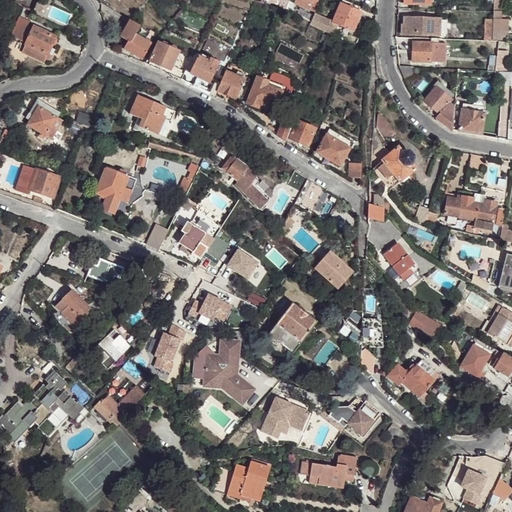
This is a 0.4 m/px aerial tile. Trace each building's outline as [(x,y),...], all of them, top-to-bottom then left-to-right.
[(288,0),(288,3),(313,12),(315,4),(304,0),(288,0)] [(314,16),(315,13),(313,12),(288,3),(286,8),(299,15),(311,24),(314,16)] [(361,14),(342,6),(334,24),(353,32),(361,14)] [(502,18),(502,10),(497,10),(494,10),(493,18),(493,36),(492,40),(496,40),(508,40),(509,18),(502,18)] [(32,22),(20,16),(15,28),(27,33),(32,22)] [(316,29),(318,23),(320,18),(314,16),(311,24),(310,27),(316,29)] [(440,18),(406,16),(405,24),(402,24),(402,34),(440,36),(440,18)] [(493,36),(493,18),(486,18),(485,36),(493,36)] [(139,36),(143,31),(128,21),(124,28),(119,36),(123,38),(115,51),(141,61),(152,44),(139,36)] [(316,29),(325,33),(327,27),(318,23),(316,29)] [(34,26),(26,44),(47,54),(56,37),(34,26)] [(15,28),(12,36),(24,41),(27,33),(15,28)] [(438,42),(439,38),(432,38),(432,42),(413,41),(412,59),(446,61),(446,43),(438,42)] [(179,53),(159,43),(151,60),(172,70),(179,53)] [(47,54),(26,44),(23,50),(44,61),(47,54)] [(201,54),(199,57),(209,62),(211,59),(201,54)] [(505,55),(496,55),(494,71),(507,72),(507,63),(504,63),(505,55)] [(209,62),(199,57),(191,73),(209,83),(220,63),(211,59),(209,62)] [(417,77),(413,66),(399,66),(405,80),(417,77)] [(245,79),(225,71),(219,86),(217,90),(236,99),(245,79)] [(269,82),(258,78),(247,104),(258,108),(260,104),(275,110),(281,95),(266,89),(269,84),(269,82)] [(440,83),(437,87),(452,99),(455,95),(440,83)] [(216,84),(210,92),(215,95),(217,90),(219,86),(216,84)] [(283,89),(269,84),(266,89),(281,95),(283,89)] [(440,114),(443,110),(449,103),(452,99),(437,87),(425,101),(440,114)] [(130,114),(140,119),(148,99),(138,95),(130,114)] [(139,127),(148,131),(158,134),(166,117),(163,116),(166,107),(148,99),(140,119),(142,119),(139,127)] [(464,101),(463,107),(486,111),(487,105),(464,101)] [(443,110),(454,119),(455,108),(449,103),(443,110)] [(260,104),(258,108),(272,114),(275,110),(260,104)] [(281,123),(277,135),(286,141),(294,120),(299,110),(300,107),(292,104),(286,118),(284,124),(281,123)] [(57,118),(38,107),(26,125),(45,137),(57,118)] [(158,134),(165,136),(175,111),(166,107),(163,116),(166,117),(158,134)] [(486,111),(463,107),(459,128),(482,132),(486,111)] [(437,117),(453,129),(454,119),(443,110),(440,114),(437,117)] [(92,116),(80,113),(77,121),(89,125),(92,116)] [(387,125),(378,113),(377,127),(383,139),(391,136),(386,127),(387,125)] [(315,128),(296,120),(288,139),(307,146),(315,128)] [(0,143),(3,145),(12,129),(7,126),(0,140),(0,143)] [(330,128),(326,134),(351,147),(354,142),(330,128)] [(351,147),(326,134),(315,153),(339,167),(351,147)] [(378,153),(383,160),(391,153),(385,146),(378,153)] [(383,160),(400,182),(403,180),(409,174),(416,169),(412,163),(405,164),(401,159),(403,153),(398,147),(391,153),(383,160)] [(410,151),(403,153),(401,159),(405,164),(412,163),(414,156),(410,151)] [(479,155),(473,153),(471,164),(483,167),(485,156),(479,155)] [(140,156),(137,165),(143,167),(146,158),(140,156)] [(232,157),(223,170),(238,181),(236,185),(258,205),(260,202),(264,206),(266,204),(262,200),(265,196),(251,184),(257,176),(258,175),(247,168),(232,157)] [(383,160),(373,170),(391,190),(400,182),(383,160)] [(191,174),(188,181),(191,182),(198,168),(191,165),(188,173),(191,174)] [(348,178),(360,177),(359,165),(348,165),(348,178)] [(119,200),(125,187),(129,175),(126,174),(126,173),(126,170),(122,169),(121,168),(119,169),(117,171),(106,166),(96,192),(107,196),(102,208),(114,213),(119,200)] [(35,169),(29,167),(25,179),(31,180),(35,169)] [(59,176),(35,168),(35,169),(31,180),(28,189),(52,197),(59,176)] [(414,180),(409,174),(403,180),(408,185),(414,180)] [(257,176),(251,184),(265,196),(262,200),(266,204),(272,197),(260,187),(260,186),(260,185),(261,184),(260,183),(260,182),(260,181),(260,180),(259,179),(258,178),(258,177),(257,177),(257,176)] [(188,181),(185,179),(179,191),(186,194),(191,182),(188,181)] [(325,191),(307,179),(293,206),(311,215),(325,191)] [(460,215),(465,195),(459,194),(460,192),(449,190),(445,212),(460,215)] [(374,206),(383,208),(389,209),(390,202),(382,202),(378,195),(374,195),(374,206)] [(478,219),(482,199),(473,197),(465,195),(460,215),(475,218),(478,219)] [(488,199),(482,199),(478,219),(476,228),(483,229),(483,231),(493,233),(499,202),(488,199)] [(184,202),(180,209),(188,213),(192,206),(184,202)] [(369,204),(368,218),(382,221),(383,208),(374,206),(369,204)] [(426,221),(430,208),(421,205),(415,219),(426,221)] [(437,210),(430,208),(426,221),(433,224),(437,210)] [(501,209),(498,226),(503,227),(504,227),(507,209),(501,209)] [(191,255),(200,261),(206,252),(208,248),(216,236),(220,229),(198,212),(190,224),(186,222),(179,232),(183,234),(177,243),(192,253),(191,255)] [(294,222),(288,216),(278,234),(281,237),(294,222)] [(476,228),(478,219),(475,218),(473,225),(469,224),(468,230),(476,232),(476,228)] [(146,245),(159,250),(168,231),(156,225),(146,245)] [(502,235),(501,239),(511,242),(511,228),(509,228),(507,236),(502,235)] [(230,244),(216,236),(208,248),(206,252),(220,260),(230,244)] [(410,266),(413,264),(397,243),(383,253),(392,265),(394,265),(400,273),(399,274),(403,279),(413,271),(410,266)] [(259,262),(237,248),(227,264),(249,278),(259,262)] [(314,267),(317,271),(330,256),(350,274),(353,270),(329,249),(314,267)] [(97,265),(101,258),(95,256),(90,267),(92,268),(94,264),(97,265)] [(330,256),(317,271),(338,288),(350,274),(330,256)] [(103,280),(111,263),(101,258),(97,265),(94,264),(92,268),(90,267),(87,275),(102,281),(103,280)] [(511,273),(511,262),(505,261),(498,283),(511,287),(511,275),(511,276),(511,273)] [(123,268),(111,263),(103,280),(111,283),(114,276),(119,278),(123,268)] [(68,304),(61,311),(74,325),(90,309),(71,289),(62,298),(68,304)] [(195,300),(188,314),(195,318),(198,313),(213,320),(215,317),(224,321),(231,306),(207,294),(202,304),(195,300)] [(54,305),(61,311),(68,304),(62,298),(54,305)] [(291,304),(276,323),(300,342),(315,322),(291,304)] [(448,321),(458,327),(463,318),(460,316),(462,312),(455,308),(448,321)] [(511,313),(504,309),(500,316),(489,334),(509,347),(511,341),(511,313)] [(415,312),(408,324),(432,338),(439,326),(415,312)] [(489,334),(500,316),(497,314),(490,324),(488,322),(483,331),(489,334)] [(362,332),(345,320),(337,334),(361,348),(361,343),(362,332)] [(362,332),(361,343),(380,345),(382,321),(362,320),(362,332)] [(300,342),(276,323),(267,334),(291,353),(300,342)] [(154,369),(170,375),(173,365),(171,364),(179,340),(182,341),(184,333),(171,326),(167,336),(163,335),(155,359),(158,360),(154,369)] [(101,350),(114,363),(115,365),(132,346),(120,334),(111,343),(108,340),(100,350),(101,350)] [(206,375),(206,376),(226,377),(226,386),(236,394),(235,396),(244,403),(257,387),(247,380),(233,369),(235,367),(235,359),(240,359),(241,339),(221,338),(221,354),(216,354),(208,346),(196,356),(196,375),(206,375)] [(472,343),(459,365),(479,377),(483,371),(492,355),(472,343)] [(85,346),(80,351),(63,365),(71,372),(79,363),(82,359),(90,350),(85,346)] [(109,368),(114,363),(101,350),(96,355),(109,368)] [(511,372),(511,358),(505,354),(501,360),(497,368),(496,369),(510,376),(511,372)] [(430,376),(435,370),(422,360),(417,366),(417,365),(408,374),(398,366),(389,377),(400,387),(403,383),(421,398),(435,380),(430,376)] [(79,363),(71,372),(74,375),(80,381),(86,373),(87,371),(85,369),(79,363)] [(19,417),(25,423),(30,418),(33,422),(32,424),(43,434),(52,424),(42,414),(53,402),(56,404),(55,405),(63,411),(72,420),(83,408),(71,398),(70,399),(64,393),(66,392),(58,386),(51,393),(47,389),(52,385),(54,387),(61,379),(51,369),(42,379),(44,381),(41,384),(38,382),(34,386),(36,389),(31,394),(26,399),(23,397),(18,403),(13,398),(0,411),(0,413),(12,424),(19,417)] [(440,374),(435,370),(430,376),(435,380),(440,374)] [(226,377),(206,376),(206,387),(226,388),(235,396),(236,394),(226,386),(226,377)] [(111,395),(104,403),(121,419),(148,393),(139,385),(121,404),(111,395)] [(148,394),(148,393),(121,419),(123,421),(148,394)] [(281,395),(268,422),(285,430),(292,417),(308,425),(315,412),(281,395)] [(104,403),(102,401),(96,408),(113,423),(116,421),(121,426),(124,422),(123,421),(121,419),(104,403)] [(489,406),(484,414),(490,418),(495,409),(489,406)] [(365,440),(380,424),(358,407),(344,424),(365,440)] [(473,426),(487,421),(477,408),(463,418),(473,426)] [(18,430),(25,423),(19,417),(12,424),(18,430)] [(292,417),(285,430),(289,433),(294,424),(306,430),(308,425),(292,417)] [(285,430),(268,422),(265,428),(281,437),(285,430)] [(405,432),(394,423),(384,436),(396,445),(405,432)] [(313,462),(311,476),(321,477),(319,484),(344,488),(346,479),(347,473),(355,474),(358,457),(339,453),(337,466),(313,462)] [(271,469),(251,462),(249,469),(236,466),(227,495),(250,502),(251,498),(260,502),(271,469)] [(321,477),(311,476),(310,483),(319,484),(321,477)] [(485,486),(466,478),(459,495),(466,498),(462,507),(472,511),(476,511),(480,504),(478,503),(485,486)] [(511,487),(499,481),(493,495),(506,500),(511,492),(511,487)] [(436,511),(440,504),(428,499),(425,505),(410,497),(403,511),(436,511)]
